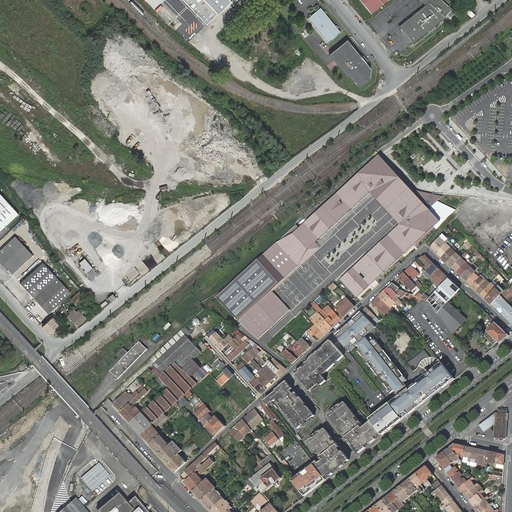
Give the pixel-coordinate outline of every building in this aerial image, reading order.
[(230,0),(181,0),(205,24),(230,0)] [(359,0),(371,14),(388,0),(359,0)] [(441,0),(421,0),(426,5),(399,26),(413,43),(445,17),(452,9),(441,0)] [(320,8),(307,18),(328,43),(340,32),(320,8)] [(465,12),(471,18),(475,15),(468,9),(465,12)] [(347,40),(330,54),(332,57),(348,77),(350,75),(359,87),(370,78),(371,69),(350,43),(347,40)] [(246,330),(258,339),(290,310),(272,291),(321,247),(316,242),(371,192),(399,223),(340,279),(357,298),(370,286),(385,272),(404,252),(439,220),(424,202),(409,187),(399,176),(392,169),(379,154),(358,173),(336,193),(304,223),(293,232),(236,279),(217,296),(238,319),(246,330)] [(0,194),(0,231),(18,215),(0,194)] [(439,238),(430,247),(437,253),(446,243),(447,243),(449,241),(443,235),(442,235),(439,238)] [(15,236),(0,250),(0,261),(12,274),(32,255),(15,236)] [(447,243),(446,243),(437,253),(442,258),(451,248),(453,245),(450,242),(449,241),(447,243)] [(447,262),(456,253),(451,248),(442,258),(447,262)] [(459,256),(456,253),(447,262),(451,267),(461,257),(462,256),(460,255),(459,256)] [(461,257),(451,267),(456,272),(466,262),(462,259),(464,256),(467,254),(465,253),(464,254),(462,256),(461,257)] [(425,271),(433,264),(425,257),(422,256),(420,258),(422,260),(427,265),(426,266),(423,269),(425,271)] [(83,259),(77,263),(85,273),(91,268),(83,259)] [(136,266),(143,275),(149,270),(141,261),(136,266)] [(43,262),(20,283),(47,314),(71,293),(43,262)] [(466,262),(456,272),(461,276),(470,267),(466,262)] [(404,272),(414,283),(417,280),(415,278),(421,272),(418,268),(416,267),(417,266),(414,263),(404,272)] [(428,280),(430,278),(438,269),(433,264),(425,271),(424,272),(420,277),(421,278),(422,278),(426,281),(428,280)] [(466,281),(475,271),(472,268),(474,266),(473,264),(470,267),(461,276),(466,281)] [(434,281),(435,282),(443,274),(438,269),(430,278),(428,280),(426,281),(425,282),(427,284),(425,285),(426,286),(428,285),(429,285),(434,281)] [(480,276),(475,271),(466,281),(471,286),(480,276)] [(404,272),(399,277),(411,290),(414,286),(418,290),(412,295),(414,295),(417,296),(420,298),(423,295),(424,294),(419,289),(417,286),(414,283),(404,272)] [(440,287),(448,279),(443,274),(435,282),(434,284),(439,289),(440,287)] [(480,276),(471,286),(476,291),(487,280),(481,275),(480,276)] [(452,286),(454,284),(448,279),(440,287),(439,289),(428,301),(430,301),(433,306),(452,286)] [(489,285),(492,283),(488,279),(487,280),(476,291),(480,294),(489,285)] [(508,286),(506,283),(503,280),(494,289),(485,299),(491,304),(500,295),(508,286)] [(508,286),(500,295),(508,302),(511,298),(511,285),(511,284),(510,283),(509,281),(506,283),(508,286)] [(338,287),(334,283),(329,287),(333,291),(338,287)] [(394,284),(390,288),(392,289),(395,292),(399,296),(400,295),(402,297),(404,295),(409,297),(413,299),(418,303),(419,302),(423,299),(420,298),(417,296),(414,295),(412,295),(410,294),(407,293),(398,289),(399,288),(394,284)] [(433,306),(438,313),(448,302),(458,291),(460,289),(454,284),(452,286),(433,306)] [(485,299),(494,289),(489,285),(480,294),(485,299)] [(399,306),(401,309),(404,307),(401,304),(402,303),(398,298),(399,296),(395,292),(392,289),(390,288),(389,287),(388,287),(387,288),(384,291),(389,296),(397,305),(399,306)] [(379,295),(389,306),(391,304),(393,306),(394,304),(396,306),(397,305),(389,296),(384,291),(379,295)] [(84,297),(80,292),(79,292),(71,299),(76,305),(84,297)] [(379,295),(371,302),(385,317),(393,310),(389,306),(379,295)] [(511,306),(508,302),(500,295),(491,304),(506,319),(511,324),(511,306)] [(343,317),(355,306),(347,298),(336,309),(343,317)] [(320,309),(314,301),(311,303),(319,313),(320,314),(332,327),(341,319),(330,307),(323,314),(320,309)] [(438,313),(443,321),(452,334),(467,320),(448,302),(438,313)] [(42,326),(48,333),(60,322),(57,320),(58,320),(55,317),(64,309),(62,307),(42,326)] [(366,307),(361,311),(373,323),(378,319),(366,307)] [(71,310),(69,313),(67,317),(77,326),(86,318),(78,309),(76,311),(73,309),(71,310)] [(403,420),(454,378),(441,362),(409,388),(404,382),(407,380),(378,343),(372,336),(369,339),(366,335),(376,327),(373,323),(361,311),(335,334),(348,351),(358,344),(361,348),(359,350),(360,351),(359,353),(375,373),(376,372),(379,376),(378,377),(390,393),(395,389),(400,394),(389,403),(391,405),(403,420)] [(318,315),(312,321),(315,324),(316,325),(325,334),(332,327),(320,314),(319,313),(317,314),(318,315)] [(497,340),(500,343),(509,336),(495,322),(487,331),(490,333),(487,336),(487,338),(488,340),(491,342),(492,343),(495,343),(497,340)] [(325,334),(316,325),(312,329),(312,328),(307,331),(311,335),(314,333),(320,339),(325,334)] [(302,338),(293,329),(288,334),(291,336),(295,339),(297,341),(298,342),(300,340),(302,338)] [(181,330),(151,358),(155,363),(185,335),(181,330)] [(216,332),(209,338),(216,346),(223,340),(220,336),(217,333),(216,332)] [(243,343),(245,340),(243,338),(244,337),(241,333),(233,340),(238,346),(243,342),(243,343)] [(185,335),(155,363),(154,364),(163,374),(176,363),(175,361),(194,344),(185,335)] [(223,340),(216,346),(221,351),(230,343),(231,342),(233,340),(228,335),(225,338),(223,340)] [(250,340),(248,338),(245,340),(243,343),(227,358),(230,361),(249,344),(247,342),(250,340)] [(238,346),(233,340),(231,342),(230,343),(235,349),(238,346)] [(327,380),(322,375),(330,368),(344,356),(331,340),(317,352),(305,362),(305,363),(295,373),(310,391),(319,383),(321,385),(327,380)] [(301,342),(300,340),(298,342),(307,350),(311,347),(311,346),(304,340),(301,342)] [(124,348),(118,354),(121,358),(122,360),(110,372),(118,380),(148,349),(140,341),(129,352),(128,351),(127,352),(124,348)] [(307,350),(298,342),(297,341),(292,346),(303,355),(307,350)] [(163,374),(159,378),(168,388),(186,372),(190,376),(200,367),(193,359),(201,352),(195,346),(197,344),(196,342),(194,344),(175,361),(176,363),(163,374)] [(258,354),(261,351),(262,350),(260,348),(258,350),(257,348),(259,346),(256,344),(251,349),(246,353),(245,354),(243,356),(249,363),(251,361),(251,360),(252,360),(253,359),(258,354)] [(289,351),(298,359),(303,355),(292,346),(291,345),(287,350),(289,351)] [(407,363),(412,370),(429,356),(423,349),(407,363)] [(284,356),(293,364),(298,359),(289,351),(288,352),(284,356)] [(251,360),(251,361),(260,371),(264,375),(269,382),(277,375),(271,367),(265,372),(263,370),(253,359),(252,360),(251,360)] [(204,365),(201,368),(192,376),(194,377),(196,375),(200,380),(198,381),(199,382),(210,373),(217,367),(221,363),(219,360),(214,365),(215,366),(209,371),(208,372),(203,368),(205,366),(204,365)] [(279,376),(283,373),(279,369),(272,363),(269,360),(266,363),(269,365),(271,367),(277,375),(279,376)] [(283,373),(287,369),(276,360),(272,363),(279,369),(283,373)] [(251,361),(249,363),(252,366),(251,366),(253,369),(254,368),(258,373),(260,371),(251,361)] [(242,364),(237,368),(240,371),(245,367),(246,366),(243,363),(242,364)] [(245,367),(240,371),(249,382),(255,376),(247,368),(249,366),(247,364),(246,366),(245,367)] [(227,367),(223,371),(225,374),(217,381),(222,386),(234,375),(227,367)] [(260,382),(266,389),(264,387),(269,382),(264,375),(260,371),(258,373),(262,377),(260,378),(256,374),(255,375),(255,376),(257,377),(259,379),(258,380),(260,382)] [(186,372),(168,388),(142,412),(153,424),(164,414),(174,405),(176,403),(178,401),(191,389),(197,383),(190,376),(186,372)] [(255,376),(249,382),(251,383),(254,387),(260,382),(258,380),(259,379),(257,377),(255,376)] [(315,415),(287,380),(264,400),(268,405),(275,400),(298,428),(301,426),(302,427),(312,419),(311,418),(315,415)] [(129,403),(120,412),(125,417),(134,409),(133,407),(132,406),(137,403),(142,398),(145,395),(149,391),(147,390),(149,388),(148,386),(143,390),(139,394),(137,396),(135,398),(129,403)] [(122,395),(113,403),(120,412),(129,403),(135,398),(132,396),(132,395),(130,396),(126,392),(122,395)] [(179,400),(184,405),(188,402),(184,397),(179,400)] [(277,417),(264,401),(260,404),(264,408),(264,409),(273,420),(277,417)] [(359,453),(383,435),(371,420),(364,426),(345,401),(342,404),(341,403),(330,411),(331,412),(328,415),(359,453)] [(219,432),(225,426),(215,416),(212,419),(208,413),(211,411),(206,406),(205,405),(200,408),(199,407),(194,411),(195,413),(201,419),(206,425),(212,431),(216,435),(219,432)] [(383,435),(403,420),(391,405),(371,420),(383,435)] [(134,409),(125,417),(130,423),(141,413),(136,407),(134,409)] [(263,420),(255,409),(243,419),(252,430),(263,420)] [(141,413),(130,423),(141,435),(152,425),(153,424),(142,412),(141,413)] [(490,429),(495,435),(496,422),(498,423),(498,415),(498,413),(496,414),(479,427),(484,434),(490,429)] [(141,435),(150,444),(160,434),(162,433),(161,431),(159,433),(156,430),(155,429),(154,428),(157,426),(166,418),(167,417),(164,414),(153,424),(152,425),(141,435)] [(495,435),(495,438),(505,438),(507,423),(507,417),(502,417),(502,415),(498,415),(498,423),(496,422),(495,435)] [(246,436),(252,430),(243,419),(230,432),(239,442),(244,438),(245,440),(247,438),(246,436)] [(280,439),(285,435),(274,422),(269,426),(280,439)] [(350,460),(325,429),(322,431),(321,430),(310,438),(311,439),(308,442),(320,457),(319,458),(321,461),(319,463),(317,461),(314,463),(324,476),(326,479),(350,460)] [(271,445),(279,440),(271,430),(264,436),(260,439),(267,448),(271,445)] [(150,444),(159,454),(169,444),(167,442),(164,439),(160,434),(150,444)] [(159,454),(168,464),(178,454),(179,453),(183,450),(174,441),(169,444),(159,454)] [(219,445),(217,443),(216,442),(185,471),(190,477),(195,472),(197,471),(198,470),(198,469),(196,467),(206,458),(206,457),(209,454),(219,445)] [(461,461),(462,462),(462,461),(463,457),(466,446),(455,444),(454,444),(450,447),(461,461)] [(467,464),(469,465),(470,461),(471,458),(473,448),(466,446),(463,457),(469,458),(468,463),(467,464)] [(450,447),(444,452),(453,463),(456,461),(457,462),(459,460),(459,461),(460,462),(461,461),(450,447)] [(480,449),(473,448),(471,458),(478,460),(480,449)] [(478,463),(477,465),(479,465),(485,466),(486,462),(488,451),(480,449),(478,460),(478,463)] [(485,466),(485,467),(487,467),(487,466),(494,467),(494,465),(497,453),(488,451),(486,462),(485,466)] [(436,458),(448,473),(456,466),(454,465),(453,463),(444,452),(436,458)] [(178,454),(168,464),(176,472),(187,462),(185,461),(184,460),(182,457),(179,453),(178,454)] [(496,464),(504,465),(504,455),(497,453),(494,465),(494,467),(496,467),(496,464)] [(257,455),(254,458),(259,464),(262,461),(257,455)] [(215,462),(210,458),(198,469),(198,470),(200,472),(202,474),(215,462)] [(99,462),(81,478),(92,491),(110,476),(99,462)] [(324,476),(314,463),(308,468),(293,480),(295,482),(302,491),(305,495),(326,479),(324,476)] [(261,491),(262,493),(269,487),(269,488),(274,484),(277,482),(282,478),(270,464),(258,473),(251,479),(250,479),(256,485),(261,491)] [(426,466),(416,473),(424,483),(428,488),(432,484),(429,481),(428,479),(431,477),(434,475),(431,472),(426,466)] [(448,473),(452,478),(457,473),(456,472),(458,470),(456,466),(448,473)] [(245,478),(247,476),(239,467),(237,469),(245,478)] [(190,477),(185,482),(193,491),(204,481),(206,479),(205,478),(203,480),(200,477),(199,476),(195,472),(190,477)] [(416,473),(410,479),(418,490),(421,493),(423,491),(420,487),(419,486),(423,483),(424,483),(416,473)] [(452,478),(455,483),(463,476),(460,473),(458,474),(457,473),(452,478)] [(455,483),(459,487),(467,481),(465,479),(463,476),(455,483)] [(256,485),(250,479),(248,477),(245,480),(252,489),(256,485)] [(459,487),(464,494),(475,485),(472,480),(473,480),(474,478),(473,477),(467,481),(459,487)] [(193,491),(202,501),(213,491),(215,489),(213,487),(211,489),(210,488),(208,485),(205,483),(207,481),(206,479),(204,481),(193,491)] [(410,479),(402,485),(411,496),(415,493),(418,490),(410,479)] [(432,485),(435,490),(442,485),(438,480),(432,485)] [(464,494),(469,500),(480,492),(477,487),(479,485),(478,483),(476,484),(475,485),(464,494)] [(402,485),(394,491),(402,502),(403,502),(411,496),(402,485)] [(435,490),(432,493),(433,495),(436,493),(442,501),(449,495),(442,485),(435,490)] [(210,510),(224,498),(221,495),(222,494),(218,491),(215,489),(213,491),(202,501),(210,510)] [(469,500),(474,507),(486,498),(482,493),(483,493),(484,491),(483,490),(480,492),(469,500)] [(394,491),(388,496),(396,507),(399,510),(400,511),(407,508),(403,502),(402,502),(394,491)] [(117,493),(97,510),(99,511),(146,511),(134,496),(126,503),(117,493)] [(258,504),(261,507),(268,502),(260,493),(253,499),(258,504)] [(440,507),(442,510),(454,501),(449,495),(442,501),(444,504),(440,507)] [(388,496),(383,500),(391,511),(396,511),(397,511),(399,510),(396,507),(388,496)] [(474,507),(478,511),(480,511),(491,505),(487,500),(490,498),(488,496),(487,497),(486,498),(474,507)] [(88,511),(76,497),(58,511),(88,511)] [(227,511),(230,510),(232,507),(230,504),(227,500),(226,501),(224,498),(210,510),(212,511),(227,511)] [(391,511),(383,500),(376,505),(381,511),(391,511)] [(462,511),(454,501),(442,510),(443,511),(462,511)] [(480,511),(493,511),(495,511),(492,506),(493,505),(495,504),(493,502),(491,505),(480,511)] [(279,511),(272,504),(272,503),(263,510),(261,507),(261,508),(258,504),(255,506),(259,511),(279,511)]
